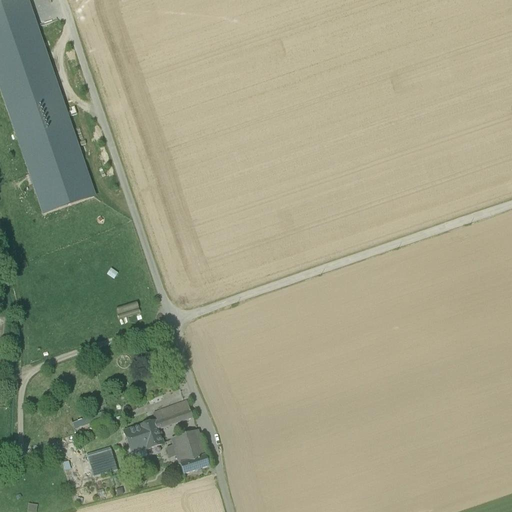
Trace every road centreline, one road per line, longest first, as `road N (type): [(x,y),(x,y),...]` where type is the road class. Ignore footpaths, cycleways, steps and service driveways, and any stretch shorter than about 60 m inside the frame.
road 1 (unclassified): [(61,0),(229,511)]
road 2 (track): [(511,208),(23,376)]
